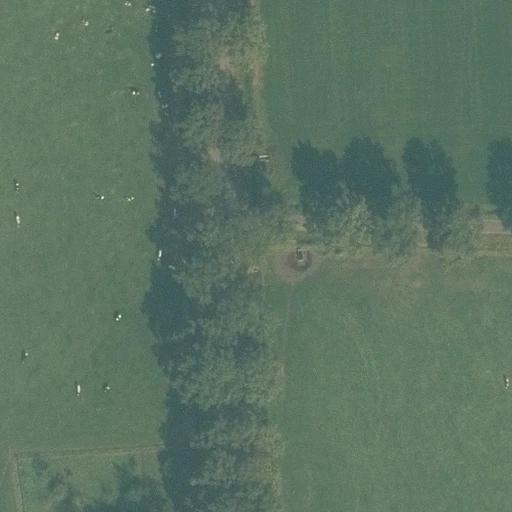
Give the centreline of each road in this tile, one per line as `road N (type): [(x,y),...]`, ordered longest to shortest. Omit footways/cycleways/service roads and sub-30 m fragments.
road 1 (unclassified): [(233,511),(209,0)]
road 2 (track): [(218,219),(511,226)]
